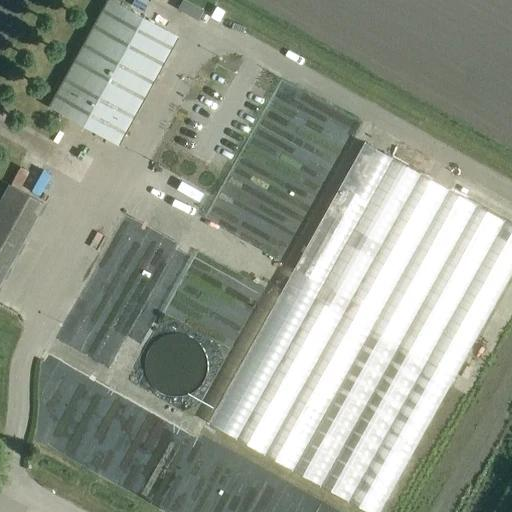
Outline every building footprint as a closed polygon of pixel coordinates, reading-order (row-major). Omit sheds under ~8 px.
[(175,39),(111,4),(52,109),(116,145),(175,39)] [(362,511),(378,511),(511,269),(511,229),(359,145),(205,425),(362,511)] [(34,185),(39,177),(20,165),(15,174),(34,185)] [(28,197),(9,187),(0,203),(0,281),(42,205),(39,203),(43,195),(32,189),(28,197)] [(226,277),(221,293),(255,304),(260,288),(226,277)] [(83,351),(112,364),(125,334),(120,332),(123,323),(119,322),(130,297),(125,295),(120,307),(110,303),(104,317),(98,314),(83,351)]
